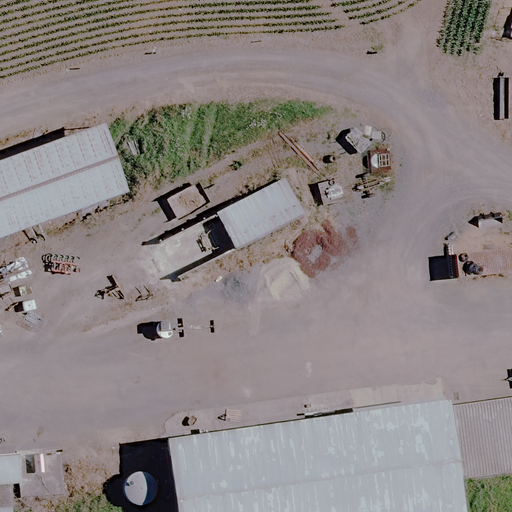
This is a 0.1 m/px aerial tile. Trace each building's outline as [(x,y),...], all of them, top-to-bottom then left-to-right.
[(0,241),(125,196),(101,128),(0,164),(0,241)] [(298,222),(279,185),(211,220),(230,256),(298,222)] [(511,252),(511,246),(453,251),(456,289),(511,283),(511,252)] [(511,395),(167,445),(177,511),(463,511),(459,478),(511,470),(511,395)] [(0,511),(24,511),(19,451),(0,452),(0,511)]
